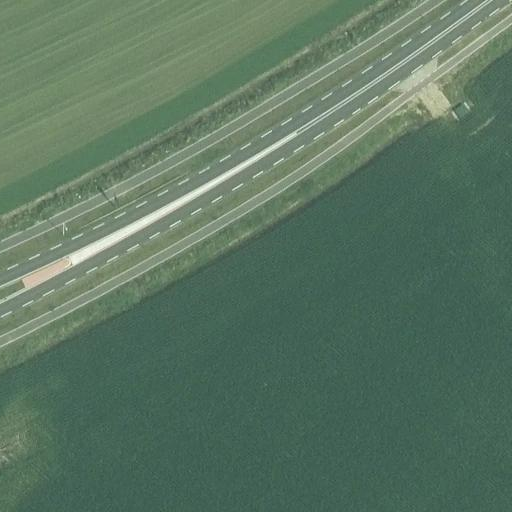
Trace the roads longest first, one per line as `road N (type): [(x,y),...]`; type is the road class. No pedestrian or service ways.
road 1 (primary): [(0,311),(280,153),(295,134)]
road 2 (primary): [(295,134),(270,139),(0,279)]
road 3 (primary): [(295,134),(492,0)]
